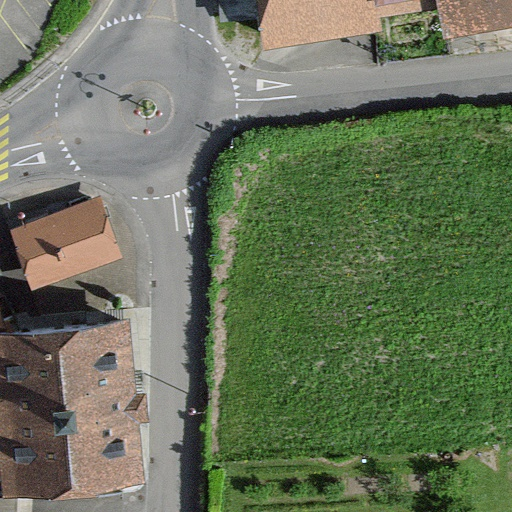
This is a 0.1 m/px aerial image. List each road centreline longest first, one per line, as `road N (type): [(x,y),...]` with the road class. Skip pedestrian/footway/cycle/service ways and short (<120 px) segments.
road 1 (residential): [(170,173),(176,253),(167,511)]
road 2 (residential): [(511,70),(219,103)]
road 3 (tertiary): [(151,35),(129,37),(93,60),(82,79),(78,122)]
